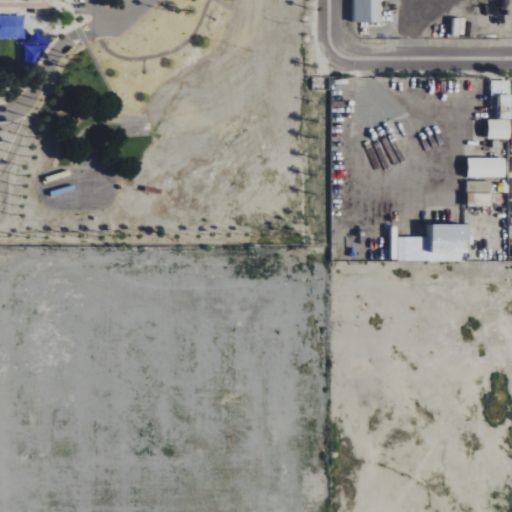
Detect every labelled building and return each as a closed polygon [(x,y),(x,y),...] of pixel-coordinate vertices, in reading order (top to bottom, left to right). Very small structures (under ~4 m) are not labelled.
[(376,23),(375,0),(348,0),(348,23),(376,23)] [(507,95),(491,96),(492,120),(507,120),(507,95)] [(504,121),(482,120),(481,139),(504,139),(504,121)] [(500,158),(462,158),(462,177),(500,178),(500,158)] [(462,207),(487,207),(488,182),(463,181),(462,207)] [(392,261),(424,262),(424,245),(458,245),(458,225),(421,225),(421,238),(392,238),(392,261)]
